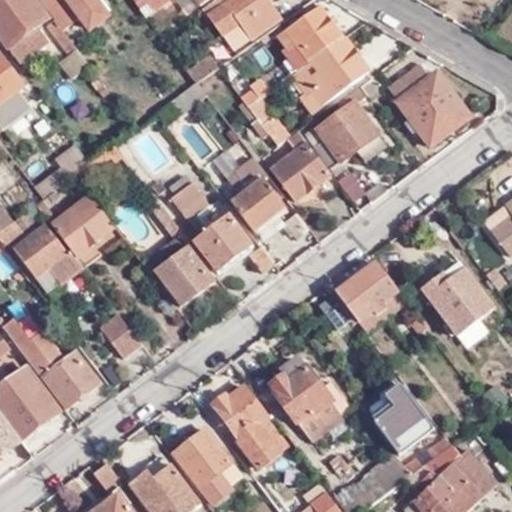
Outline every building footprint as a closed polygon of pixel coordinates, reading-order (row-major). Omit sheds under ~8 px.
[(49,21),(33,0),(0,0),(0,34),(11,49),(49,21)] [(40,0),(55,20),(64,32),(81,19),(99,5),(94,0),(40,0)] [(217,0),(204,9),(222,36),(224,35),(240,22),(252,37),(282,16),(276,8),(271,11),(265,4),(268,0),(217,0)] [(276,8),(270,0),(268,0),(265,4),(271,11),(276,8)] [(103,2),(99,5),(108,18),(112,15),(103,2)] [(108,18),(99,5),(81,19),(90,31),(108,18)] [(299,72),(345,40),(322,8),(282,37),(295,56),(290,59),(299,72)] [(64,32),(55,20),(49,25),(74,60),(67,65),(76,77),(90,67),(64,32)] [(240,22),(224,35),(235,49),(252,37),(240,22)] [(370,74),(345,40),(299,72),(294,76),(310,97),(315,93),(325,106),(370,74)] [(0,126),(4,131),(32,110),(19,93),(26,87),(0,50),(0,126)] [(215,73),(221,69),(211,56),(205,61),(215,73)] [(215,73),(205,61),(190,73),(199,85),(215,73)] [(422,68),(387,92),(429,150),(450,136),(447,131),(468,116),(439,76),(432,80),(422,68)] [(253,90),(242,99),(249,108),(262,99),(271,93),(259,78),(250,86),(253,90)] [(370,96),(362,86),(338,104),(344,111),(318,131),(326,142),(318,148),(336,172),(383,137),(360,105),(370,96)] [(314,114),(325,106),(315,93),(310,97),(304,101),(314,114)] [(262,99),(249,108),(257,118),(263,126),(275,117),(262,99)] [(287,140),(290,137),(275,117),(263,126),(269,134),(279,146),(287,140)] [(263,126),(257,118),(251,122),(264,138),(269,134),(263,126)] [(332,176),(299,131),(290,137),(287,140),(295,152),(271,171),(296,204),(332,176)] [(0,159),(8,153),(0,142),(0,159)] [(82,153),(75,144),(55,159),(62,168),(82,153)] [(123,158),(115,147),(107,154),(111,159),(115,163),(123,158)] [(76,176),(91,165),(82,153),(62,168),(35,188),(44,200),(76,176)] [(107,153),(91,165),(91,166),(92,166),(107,154),(107,153)] [(95,171),(111,159),(107,154),(92,166),(91,166),(95,171)] [(241,198),(266,179),(269,176),(254,156),(225,178),(241,198)] [(77,177),(91,166),(91,165),(76,176),(77,177)] [(85,178),(95,171),(91,166),(77,177),(84,186),(89,183),(85,178)] [(354,202),(368,193),(352,169),(338,178),(354,202)] [(89,183),(98,176),(95,171),(85,178),(89,183)] [(175,196),(192,182),(186,175),(169,188),(175,196)] [(255,234),(287,209),(266,179),(241,198),(233,205),(255,234)] [(192,182),(175,196),(171,198),(181,211),(202,195),(192,182)] [(37,206),(46,217),(51,213),(48,209),(61,199),(56,192),(37,206)] [(78,260),(118,230),(90,194),(51,225),(74,255),(78,260)] [(181,211),(188,220),(209,204),(202,195),(181,211)] [(511,256),(511,204),(485,225),(510,258),(511,256)] [(152,211),(170,234),(178,228),(160,205),(152,211)] [(0,234),(0,240),(5,247),(46,217),(37,206),(8,227),(0,234)] [(196,244),(219,274),(254,248),(232,217),(196,244)] [(86,271),(78,260),(74,255),(71,257),(48,226),(15,250),(39,281),(51,271),(64,287),(86,271)] [(143,263),(155,271),(173,258),(167,250),(181,239),(179,236),(143,263)] [(155,271),(183,308),(215,283),(181,239),(167,250),(173,258),(155,271)] [(264,278),(276,270),(262,251),(250,260),(264,278)] [(368,334),(408,304),(377,263),(337,294),(354,316),(368,334)] [(457,337),(494,309),(460,264),(424,293),(457,337)] [(487,278),(499,292),(507,286),(495,271),(487,278)] [(354,316),(337,294),(321,305),(339,329),(354,316)] [(17,316),(31,335),(41,328),(27,308),(17,316)] [(127,362),(145,348),(120,315),(101,329),(127,362)] [(419,336),(427,330),(418,317),(410,324),(419,336)] [(4,328),(42,380),(44,379),(68,410),(100,386),(74,350),(69,354),(73,358),(66,363),(45,333),(31,343),(14,320),(4,328)] [(0,356),(10,349),(0,335),(0,356)] [(269,385),(287,408),(310,439),(326,427),(324,424),(348,406),(330,381),(321,387),(300,359),(293,358),(285,366),(282,362),(276,366),(283,375),(269,385)] [(0,411),(23,444),(61,415),(27,369),(0,388),(0,411)] [(276,417),(287,408),(269,385),(258,393),(276,417)] [(400,455),(432,431),(399,386),(384,396),(395,409),(376,423),(400,455)] [(258,427),(266,420),(269,418),(248,390),(233,402),(230,398),(213,411),(260,473),(282,458),(280,456),(258,427)] [(0,457),(21,443),(0,414),(0,457)] [(288,450),(266,420),(258,427),(280,456),(288,450)] [(228,483),(240,474),(209,433),(177,458),(218,511),(227,511),(241,501),(236,495),(228,483)] [(411,478),(452,448),(448,441),(406,472),(411,478)] [(468,511),(499,485),(470,452),(460,460),(452,451),(429,470),(433,475),(417,489),(423,495),(404,511),(468,511)] [(107,489),(120,479),(109,465),(96,475),(107,489)] [(344,511),(364,511),(372,507),(396,489),(399,488),(384,467),(348,492),(347,490),(335,499),(344,511)] [(194,511),(202,507),(172,468),(156,481),(150,472),(133,486),(152,511),(194,511)] [(248,485),(240,474),(228,483),(236,495),(248,485)] [(396,489),(372,507),(375,511),(381,511),(402,497),(396,489)] [(340,511),(323,490),(308,502),(312,508),(307,511),(340,511)] [(140,511),(126,493),(123,496),(121,493),(95,511),(140,511)]
